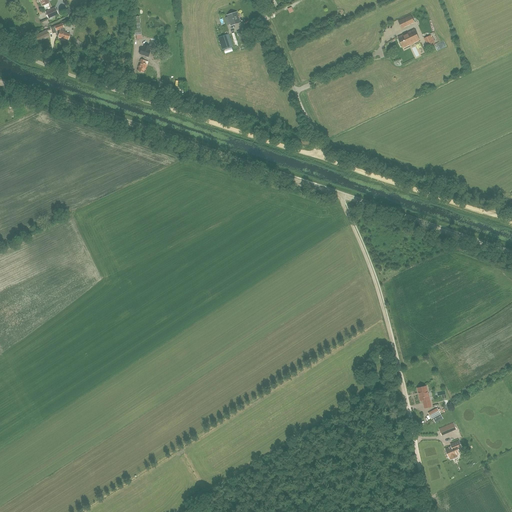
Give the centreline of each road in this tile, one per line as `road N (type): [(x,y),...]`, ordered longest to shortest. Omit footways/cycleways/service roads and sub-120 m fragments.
road 1 (track): [(0,46),(511,221)]
road 2 (track): [(511,254),(0,84)]
road 3 (track): [(425,511),(385,317),(341,196)]
road 4 (unclassified): [(324,159),(255,0)]
